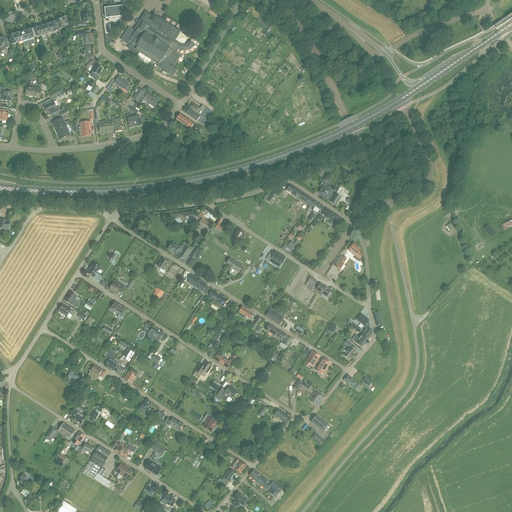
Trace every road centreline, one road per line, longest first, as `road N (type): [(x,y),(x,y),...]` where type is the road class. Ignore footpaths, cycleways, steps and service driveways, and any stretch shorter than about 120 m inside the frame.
road 1 (primary): [(400,98),(298,149),(224,173),(130,189),(17,189)]
road 2 (unclassified): [(303,511),(415,377),(387,198)]
road 3 (residential): [(348,370),(113,216)]
road 4 (residential): [(299,418),(76,273)]
road 5 (residential): [(253,466),(42,327)]
road 6 (residential): [(203,511),(10,384)]
road 7 (residential): [(368,306),(209,201)]
road 8 (residential): [(353,223),(291,182),(209,201)]
road 9 (residential): [(181,104),(103,51),(97,0)]
road 10 (residential): [(181,104),(148,134),(52,150)]
road 11 (tertiary): [(400,195),(422,189),(430,168),(400,98)]
